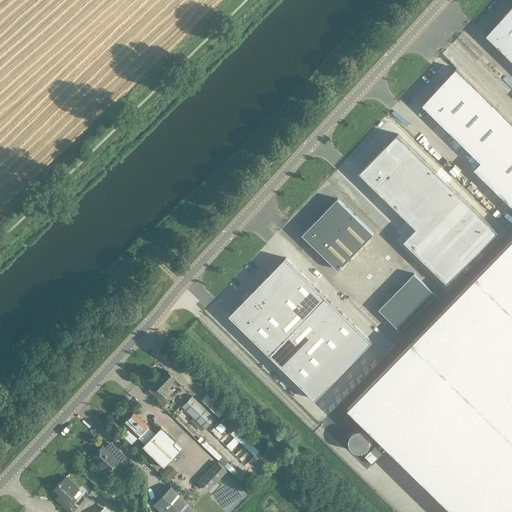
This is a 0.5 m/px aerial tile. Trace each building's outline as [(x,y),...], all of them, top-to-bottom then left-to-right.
[(490,30),(484,36),(488,39),(489,39),(511,61),(511,6),(498,22),(497,22),(493,26),(494,27),(490,31),(490,30)] [(473,170),(511,207),(511,122),(456,68),(421,105),(480,162),(473,170)] [(358,172),(416,228),(404,241),(447,283),(496,230),(396,133),(358,172)] [(337,199),(302,235),(338,270),(373,234),(337,199)] [(511,511),(511,238),(347,408),(453,511),(511,511)] [(285,258),(271,272),(300,300),(314,286),(285,258)] [(271,272),(257,287),(286,315),(300,300),(271,272)] [(414,273),(378,310),(400,331),(436,295),(414,273)] [(300,300),(286,315),(297,326),(325,297),(314,286),(300,300)] [(257,287),(243,301),(272,329),(286,315),(257,287)] [(325,297),(297,326),(309,337),(337,309),(325,297)] [(243,301),(229,316),(258,344),(272,329),(243,301)] [(337,309),(309,337),(320,348),(334,334),(348,320),(337,309)] [(272,329),(258,344),(269,355),(297,326),(286,315),(272,329)] [(348,320),(334,334),(358,357),(371,343),(348,320)] [(297,326),(269,355),(280,366),(309,337),(297,326)] [(334,334),(320,348),(343,371),(358,357),(334,334)] [(309,337),(280,366),(292,377),(306,363),(320,348),(309,337)] [(320,348),(306,363),(329,385),(343,371),(320,348)] [(306,363),(292,377),(315,400),(329,385),(306,363)] [(164,370),(151,384),(160,393),(174,380),(164,370)] [(151,384),(146,389),(163,406),(168,401),(160,393),(151,384)] [(207,384),(203,388),(213,397),(216,394),(207,384)] [(218,418),(225,411),(207,394),(200,401),(218,418)] [(214,418),(191,396),(181,406),(204,429),(214,418)] [(225,411),(218,418),(216,420),(229,432),(238,423),(225,411)] [(139,419),(133,413),(134,413),(133,412),(128,418),(122,424),(126,428),(131,432),(131,433),(136,438),(137,438),(144,444),(141,447),(162,468),(179,451),(172,444),(175,441),(160,427),(154,434),(147,427),(148,427),(147,426),(143,422),(142,423),(139,420),(140,419),(139,418),(139,419)] [(215,423),(211,427),(220,436),(224,432),(215,423)] [(236,430),(242,436),(247,431),(241,425),(236,430)] [(229,434),(239,443),(242,440),(232,430),(229,434)] [(218,459),(221,454),(203,440),(199,444),(218,459)] [(102,446),(91,458),(107,473),(118,462),(121,465),(128,458),(119,450),(113,456),(102,446)] [(375,447),(365,456),(373,463),(382,454),(375,447)] [(223,465),(232,473),(235,469),(226,461),(223,465)] [(170,464),(162,473),(169,480),(177,471),(170,464)] [(216,477),(210,472),(198,484),(204,490),(216,477)] [(58,485),(54,489),(62,496),(58,501),(66,509),(71,504),(67,501),(78,489),(65,477),(59,483),(58,483),(57,484),(58,485)] [(160,511),(196,511),(170,487),(153,504),(160,511)]
